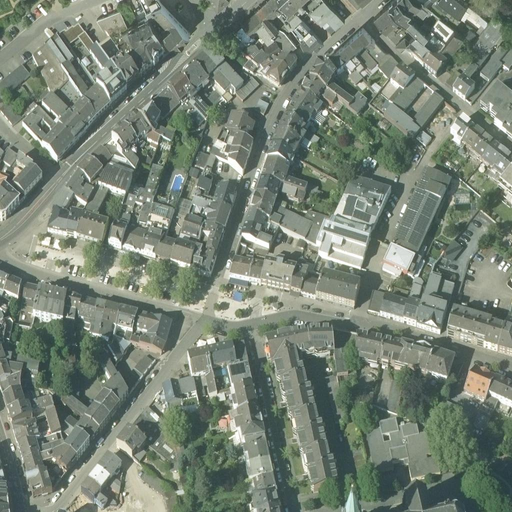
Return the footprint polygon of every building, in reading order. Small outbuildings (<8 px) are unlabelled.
[(151,9),(147,0),(142,3),(146,12),(151,9)] [(158,0),(147,0),(151,9),(161,5),(161,4),(158,0)] [(255,12),(266,23),(270,19),(276,13),(286,4),(281,0),(268,0),(260,7),(255,12)] [(302,18),(302,17),(292,7),(295,4),(301,9),(304,7),(297,0),(281,0),(286,4),(288,7),(286,11),(293,25),(296,23),(301,18),(302,18)] [(317,19),(331,34),(345,21),(325,0),(313,0),(306,7),(310,10),(317,19)] [(348,0),(358,10),(362,6),(357,0),(348,0)] [(395,0),(389,6),(401,18),(416,32),(423,39),(424,38),(428,33),(407,15),(411,11),(398,0),(395,0)] [(425,7),(420,4),(417,2),(415,0),(398,0),(411,11),(412,10),(416,9),(424,16),(428,10),(425,7)] [(434,5),(446,14),(449,10),(438,0),(436,3),(434,5)] [(453,0),(438,0),(449,10),(459,17),(465,10),(466,10),(456,2),(453,0)] [(466,10),(468,6),(460,0),(457,0),(456,2),(466,10)] [(288,7),(286,4),(276,13),(289,29),(291,30),(294,28),(293,25),(286,11),(288,7)] [(305,6),(304,7),(301,9),(295,4),(292,7),(302,17),(310,10),(306,7),(305,6)] [(150,18),(152,21),(159,16),(163,20),(166,24),(169,24),(170,23),(174,19),(161,5),(151,9),(146,12),(150,18)] [(374,19),(386,31),(391,26),(401,18),(389,6),(374,19)] [(470,14),(469,16),(476,21),(480,16),(468,6),(466,10),(465,10),(470,14)] [(302,17),(302,18),(310,26),(317,19),(310,10),(302,17)] [(470,14),(465,10),(459,17),(464,21),(469,16),(470,14)] [(97,20),(110,39),(124,63),(126,66),(135,59),(119,35),(129,29),(120,11),(97,20)] [(256,32),(259,29),(265,23),(266,23),(255,12),(242,24),(253,35),(256,32)] [(284,30),(285,32),(289,29),(276,13),(270,19),(279,28),(284,30)] [(155,26),(163,20),(159,16),(152,21),(155,26)] [(494,16),(489,23),(485,28),(480,34),(472,45),(484,54),(485,55),(507,26),(494,16)] [(476,21),(485,28),(489,23),(480,16),(476,21)] [(139,24),(144,36),(149,33),(153,42),(156,39),(152,36),(157,29),(155,26),(152,21),(150,18),(139,24)] [(295,25),(301,32),(307,37),(314,30),(310,26),(302,18),(295,25)] [(265,23),(273,34),(279,28),(270,19),(266,23),(265,23)] [(314,30),(324,40),(331,34),(317,19),(310,26),(314,30)] [(424,38),(437,51),(441,46),(454,30),(439,19),(428,33),(424,38)] [(189,34),(176,20),(171,24),(163,32),(161,34),(174,48),(189,34)] [(166,24),(161,29),(163,32),(171,24),(170,23),(169,24),(166,24)] [(273,34),(265,23),(259,29),(267,40),(267,41),(268,42),(275,37),(273,34)] [(139,24),(129,29),(141,54),(146,49),(140,39),(145,37),(144,36),(139,24)] [(242,24),(233,32),(239,38),(240,42),(233,49),(240,54),(255,41),(257,40),(253,35),(242,24)] [(73,29),(67,32),(73,41),(74,42),(79,39),(79,40),(85,35),(78,26),(74,30),(73,29)] [(400,47),(411,37),(402,28),(397,32),(391,26),(386,31),(400,47)] [(279,28),(273,34),(275,37),(284,49),(287,53),(297,46),(286,32),(285,32),(284,30),(279,28)] [(141,54),(129,29),(119,35),(135,59),(139,56),(141,54)] [(160,33),(159,31),(157,29),(152,36),(156,39),(161,34),(160,33)] [(256,32),(260,37),(263,42),(265,43),(266,42),(265,41),(267,40),(259,29),(256,32)] [(351,40),(362,53),(363,52),(375,41),(363,29),(351,40)] [(312,50),(324,40),(314,30),(307,37),(301,42),(310,53),(312,50)] [(454,30),(441,46),(448,52),(451,54),(463,38),(454,30)] [(470,30),(464,37),(470,42),(476,34),(470,30)] [(66,46),(72,42),(66,34),(65,32),(60,36),(66,46)] [(224,41),(233,49),(240,42),(239,38),(233,32),(224,41)] [(296,36),(301,42),(307,37),(301,32),(296,36)] [(423,39),(416,32),(411,37),(400,47),(409,56),(423,39)] [(150,45),(153,42),(149,33),(144,36),(145,37),(149,44),(150,45)] [(174,48),(161,34),(156,39),(153,42),(150,45),(163,59),(174,48)] [(85,35),(79,40),(91,57),(97,52),(95,50),(85,35)] [(149,44),(145,37),(140,39),(146,49),(150,45),(149,44)] [(268,42),(267,41),(266,42),(265,43),(263,44),(259,47),(255,41),(240,54),(249,62),(256,68),(257,69),(260,67),(268,61),(273,57),(284,49),(275,37),(268,42)] [(32,59),(52,98),(68,82),(69,82),(61,71),(68,68),(75,63),(57,38),(32,59)] [(437,51),(424,38),(423,39),(409,56),(423,69),(437,51)] [(111,72),(124,63),(110,39),(95,50),(97,52),(111,72)] [(353,62),(359,57),(363,54),(362,53),(351,40),(337,52),(349,66),(353,62)] [(375,41),(363,52),(367,58),(370,61),(383,50),(375,41)] [(151,71),(163,59),(150,45),(146,49),(141,54),(139,56),(151,70),(151,71)] [(441,46),(437,51),(423,69),(436,79),(447,66),(440,61),(440,59),(443,58),(447,54),(448,52),(441,46)] [(488,84),(502,67),(499,65),(509,52),(502,46),(496,54),(493,61),(480,77),(488,84)] [(511,48),(509,52),(499,65),(502,67),(509,73),(511,68),(511,48)] [(377,68),(376,68),(376,69),(379,71),(389,82),(400,68),(383,50),(370,61),(373,63),(377,68)] [(105,77),(111,72),(97,52),(91,57),(92,59),(93,61),(105,77)] [(345,70),(349,66),(337,52),(325,63),(333,71),(337,77),(345,70)] [(211,53),(203,60),(216,74),(224,67),(211,53)] [(277,66),(290,75),(297,66),(287,53),(280,62),(277,66)] [(367,58),(363,54),(359,57),(363,62),(367,58)] [(454,57),(451,54),(449,56),(447,54),(443,58),(440,59),(440,61),(447,66),(454,57)] [(453,92),(465,102),(474,90),(468,85),(477,73),(478,73),(489,58),(485,55),(484,54),(463,79),(453,92)] [(138,81),(151,70),(139,56),(135,59),(126,66),(135,77),(138,81)] [(280,62),(273,57),(268,61),(277,66),(280,62)] [(353,62),(358,67),(363,62),(359,57),(353,62)] [(368,68),(372,64),(367,58),(363,62),(368,68)] [(82,68),(93,61),(92,59),(81,67),(82,68)] [(206,83),(216,74),(203,60),(194,69),(206,83)] [(75,63),(68,68),(87,96),(85,98),(87,101),(98,91),(97,89),(82,68),(81,67),(77,61),(75,63)] [(93,61),(82,68),(97,89),(108,81),(105,77),(93,61)] [(263,72),(269,76),(277,66),(268,61),(260,67),(263,72)] [(243,70),(252,74),(256,68),(249,62),(243,70)] [(353,62),(349,66),(353,71),(358,67),(353,62)] [(368,68),(363,62),(358,67),(363,72),(368,68)] [(127,93),(133,87),(130,84),(129,83),(130,81),(135,77),(126,66),(124,63),(111,72),(115,76),(127,93)] [(333,71),(325,63),(320,67),(329,75),(333,71)] [(376,68),(372,64),(368,68),(372,72),(376,69),(376,68)] [(266,80),(278,87),(281,87),(290,75),(277,66),(269,76),(266,80)] [(345,70),(351,77),(356,73),(353,71),(349,66),(345,70)] [(22,67),(17,72),(25,82),(30,77),(22,67)] [(230,94),(232,96),(234,94),(235,95),(243,88),(224,67),(216,74),(231,90),(232,92),(230,94)] [(320,67),(318,70),(333,82),(335,79),(329,75),(320,67)] [(356,73),(359,76),(360,75),(363,72),(358,67),(353,71),(356,73)] [(61,71),(69,82),(84,104),(87,101),(85,98),(87,96),(68,68),(61,71)] [(368,68),(363,72),(360,75),(359,76),(362,80),(362,81),(367,77),(370,79),(379,71),(376,69),(372,72),(368,68)] [(180,80),(194,98),(195,97),(201,92),(209,85),(206,83),(194,69),(180,80)] [(309,82),(326,94),(330,88),(330,87),(333,82),(318,70),(309,82)] [(390,84),(400,92),(403,94),(414,81),(401,70),(390,84)] [(4,99),(25,82),(17,72),(0,85),(0,94),(1,95),(4,99)] [(108,81),(115,76),(111,72),(105,77),(108,81)] [(359,76),(356,73),(351,77),(349,79),(356,87),(362,81),(362,80),(359,76)] [(445,86),(453,92),(463,79),(455,73),(445,86)] [(217,94),(222,100),(222,99),(224,97),(225,96),(227,94),(231,90),(216,74),(206,83),(209,85),(213,90),(217,94)] [(110,109),(127,93),(115,76),(108,81),(97,89),(98,91),(110,109)] [(138,81),(135,77),(130,81),(129,83),(130,84),(133,87),(139,82),(138,81)] [(235,95),(243,103),(259,87),(252,79),(243,88),(235,95)] [(183,104),(186,108),(194,98),(180,80),(170,90),(183,104)] [(391,109),(391,110),(400,118),(424,88),(414,81),(403,94),(393,107),(391,109)] [(68,82),(52,98),(68,114),(71,117),(84,104),(69,82),(68,82)] [(317,105),(321,100),(326,94),(309,82),(301,94),(317,105)] [(353,105),(330,88),(326,94),(337,103),(343,107),(349,112),(354,105),(353,105)] [(494,125),(511,139),(511,102),(511,101),(511,100),(497,88),(482,106),(499,119),(494,125)] [(170,90),(167,92),(180,107),(183,104),(170,90)] [(96,122),(110,109),(98,91),(87,101),(84,104),(96,122)] [(174,112),(180,107),(167,92),(153,105),(147,110),(157,120),(160,122),(162,123),(163,122),(174,112)] [(194,98),(208,113),(209,112),(222,100),(217,94),(209,101),(201,92),(195,97),(194,98)] [(393,107),(403,94),(400,92),(389,104),(393,107)] [(224,97),(222,99),(227,104),(232,99),(227,94),(225,96),(224,97)] [(301,94),(292,107),(311,120),(313,121),(319,112),(322,109),(317,105),(301,94)] [(337,103),(326,94),(321,100),(332,109),(337,103)] [(0,112),(9,105),(4,99),(1,95),(0,95),(0,112)] [(443,104),(435,97),(412,127),(411,129),(418,135),(443,104)] [(52,98),(42,108),(50,115),(51,114),(60,123),(62,121),(68,114),(52,98)] [(208,113),(194,98),(186,108),(189,112),(191,110),(195,114),(198,118),(206,126),(210,116),(208,113)] [(353,105),(354,105),(349,112),(357,117),(366,105),(358,98),(353,105)] [(254,112),(264,117),(269,107),(259,102),(254,112)] [(337,103),(332,109),(339,113),(343,107),(337,103)] [(86,133),(96,122),(84,104),(71,117),(70,118),(86,133)] [(22,120),(9,105),(0,112),(12,128),(22,120)] [(26,115),(30,120),(38,112),(34,107),(26,115)] [(174,112),(181,119),(183,111),(180,107),(174,112)] [(292,107),(286,120),(301,130),(305,124),(308,126),(311,120),(292,107)] [(391,110),(391,109),(388,107),(381,116),(384,119),(391,110)] [(45,119),(50,115),(42,108),(38,112),(45,119)] [(147,110),(136,120),(148,133),(152,129),(160,122),(157,120),(147,110)] [(412,127),(400,118),(391,110),(384,119),(413,142),(418,135),(411,129),(412,127)] [(38,112),(30,120),(38,127),(42,122),(45,119),(38,112)] [(319,112),(313,121),(321,127),(325,122),(321,119),(320,116),(322,114),(319,112)] [(62,121),(65,123),(70,118),(71,117),(68,114),(62,121)] [(186,126),(187,127),(190,129),(198,118),(195,114),(186,126)] [(234,137),(237,138),(248,144),(254,127),(246,125),(247,122),(233,117),(232,118),(235,119),(230,135),(234,137)] [(73,147),(86,133),(70,118),(65,123),(63,126),(58,131),(73,147)] [(190,130),(201,138),(206,126),(198,118),(190,129),(190,130)] [(232,118),(227,134),(230,135),(235,119),(232,118)] [(50,131),(53,127),(45,119),(42,122),(50,131)] [(30,120),(29,121),(36,129),(38,127),(30,120)] [(145,141),(147,140),(151,136),(148,133),(136,120),(124,131),(137,146),(142,142),(144,140),(145,141)] [(301,146),(305,141),(308,136),(304,134),(305,132),(301,130),(286,120),(279,134),(301,146)] [(383,120),(378,127),(385,133),(391,126),(383,120)] [(35,129),(36,129),(29,121),(23,127),(30,134),(35,129)] [(459,143),(462,145),(473,131),(462,122),(451,136),(459,143)] [(197,150),(201,138),(190,130),(190,129),(187,127),(180,139),(197,150)] [(30,134),(36,140),(41,135),(35,129),(30,134)] [(161,142),(171,147),(174,140),(155,129),(154,130),(152,129),(148,133),(151,136),(161,142)] [(48,142),(47,143),(43,148),(58,163),(73,147),(58,131),(57,131),(54,135),(53,137),(48,142)] [(129,153),(137,146),(124,131),(112,142),(120,150),(117,154),(135,175),(139,166),(128,154),(129,153)] [(222,131),(216,143),(224,147),(229,135),(227,134),(222,131)] [(483,139),(473,131),(462,145),(465,148),(472,153),(483,139)] [(314,138),(305,132),(304,134),(308,136),(305,141),(310,144),(314,138)] [(293,160),(301,146),(279,134),(272,148),(293,160)] [(422,134),(419,137),(428,145),(431,141),(422,134)] [(36,140),(41,145),(45,141),(46,140),(41,135),(36,140)] [(161,142),(151,136),(147,140),(148,141),(147,143),(158,149),(161,142)] [(425,149),(428,145),(419,137),(415,141),(425,149)] [(253,146),(248,144),(237,138),(236,141),(235,143),(232,152),(232,153),(249,158),(253,146)] [(314,138),(310,144),(311,146),(315,148),(319,141),(314,138)] [(472,153),(471,154),(474,156),(482,163),(494,148),(483,139),(472,153)] [(305,141),(301,146),(308,151),(311,146),(310,144),(305,141)] [(110,163),(112,164),(117,154),(120,150),(112,142),(105,148),(101,152),(111,162),(110,163)] [(227,149),(224,147),(216,143),(213,149),(221,153),(220,155),(226,158),(230,160),(232,153),(232,152),(227,149)] [(272,148),(267,163),(286,169),(293,172),(297,162),(293,160),(272,148)] [(505,157),(494,148),(482,163),(489,169),(493,172),(505,157)] [(220,155),(221,153),(213,149),(210,156),(216,159),(218,160),(220,155)] [(1,162),(11,170),(16,163),(16,159),(17,158),(8,151),(4,156),(1,162)] [(89,163),(100,173),(102,171),(110,163),(111,162),(101,152),(97,156),(89,163)] [(232,153),(230,160),(226,158),(224,162),(228,164),(233,168),(243,176),(249,158),(232,153)] [(135,175),(117,154),(112,164),(106,174),(108,174),(102,184),(99,191),(100,191),(109,195),(125,201),(126,200),(129,192),(135,175)] [(193,168),(205,172),(210,159),(198,154),(193,168)] [(205,172),(203,177),(206,178),(205,179),(208,180),(209,177),(216,159),(210,156),(210,159),(205,172)] [(511,162),(505,157),(493,172),(496,174),(504,181),(511,170),(511,162)] [(17,168),(19,159),(17,158),(16,159),(16,163),(11,170),(10,171),(15,173),(16,172),(17,168)] [(17,168),(27,175),(31,171),(33,169),(19,159),(17,168)] [(144,168),(149,170),(152,163),(148,159),(144,168)] [(358,166),(352,162),(349,167),(355,171),(358,166)] [(92,185),(97,180),(103,175),(102,174),(100,173),(89,163),(78,175),(85,182),(91,187),(92,185)] [(281,189),(283,190),(284,186),(288,175),(284,174),(286,169),(267,163),(264,170),(265,170),(261,182),(281,189)] [(200,173),(191,169),(188,178),(196,181),(200,173)] [(511,170),(504,181),(499,187),(504,192),(500,197),(511,206),(511,170)] [(9,182),(7,185),(11,187),(18,180),(14,179),(15,173),(10,171),(8,171),(5,180),(5,181),(9,182)] [(27,175),(23,179),(13,189),(25,200),(42,181),(31,171),(27,175)] [(154,171),(151,180),(160,183),(163,174),(154,171)] [(11,187),(13,189),(23,179),(16,172),(15,173),(14,179),(18,180),(11,187)] [(407,278),(407,277),(421,247),(450,183),(426,172),(383,267),(384,267),(382,272),(397,279),(399,274),(407,278)] [(105,176),(103,175),(97,180),(102,184),(108,174),(106,174),(105,176)] [(78,175),(76,178),(83,184),(85,182),(78,175)] [(204,184),(210,186),(213,179),(209,177),(208,180),(205,179),(204,184)] [(0,202),(2,199),(4,192),(7,185),(9,182),(5,181),(5,180),(0,178),(0,202)] [(81,187),(83,184),(76,178),(64,194),(74,201),(77,204),(87,210),(95,197),(90,194),(87,193),(84,198),(79,195),(84,188),(81,187)] [(155,200),(160,183),(151,180),(146,197),(146,200),(154,202),(155,200)] [(261,182),(257,193),(277,199),(279,193),(281,189),(261,182)] [(210,186),(204,184),(201,183),(194,202),(204,206),(205,201),(210,186)] [(317,249),(322,251),(363,264),(370,239),(391,195),(353,183),(350,191),(340,209),(334,223),(330,231),(325,230),(317,249)] [(289,184),(284,186),(283,190),(297,194),(305,197),(307,190),(305,189),(289,184)] [(7,185),(4,192),(19,206),(25,200),(13,189),(11,187),(7,185)] [(307,190),(305,197),(321,202),(323,195),(317,193),(318,190),(306,186),(305,189),(307,190)] [(281,197),(294,202),(297,194),(283,190),(281,189),(279,193),(281,194),(281,196),(281,197)] [(204,206),(213,209),(230,214),(234,205),(237,195),(219,190),(216,199),(215,204),(205,201),(204,206)] [(83,218),(95,222),(97,220),(109,195),(100,191),(99,191),(98,191),(97,192),(95,197),(87,210),(83,218)] [(9,217),(19,206),(4,192),(2,199),(0,202),(0,221),(2,222),(6,221),(9,217)] [(126,200),(136,204),(138,198),(139,195),(140,194),(129,192),(126,200)] [(276,204),(277,199),(257,193),(256,197),(276,204)] [(64,194),(62,197),(72,204),(74,201),(64,194)] [(305,197),(297,194),(294,202),(301,204),(303,202),(305,197)] [(179,200),(179,199),(170,196),(170,197),(168,205),(166,213),(162,212),(156,231),(166,235),(167,235),(168,233),(173,216),(179,200)] [(70,207),(72,204),(62,197),(53,212),(65,217),(70,207)] [(269,223),(274,209),(276,204),(256,197),(249,217),(266,222),(269,223)] [(122,251),(137,256),(144,232),(146,233),(146,232),(147,228),(148,225),(154,203),(154,202),(146,200),(138,198),(136,204),(135,207),(133,211),(130,222),(126,234),(127,234),(122,251)] [(123,208),(128,209),(133,211),(135,207),(136,204),(126,200),(125,201),(123,208)] [(154,203),(148,225),(150,226),(153,226),(157,211),(158,211),(159,206),(160,202),(155,200),(154,202),(154,203)] [(193,205),(179,200),(173,216),(188,221),(189,218),(189,216),(190,216),(192,208),(193,205)] [(193,205),(192,208),(204,212),(205,211),(211,213),(213,209),(204,206),(194,202),(193,205)] [(160,240),(164,241),(167,235),(166,235),(156,231),(162,212),(166,213),(168,205),(163,203),(162,207),(159,206),(158,211),(157,211),(153,226),(150,226),(149,228),(148,232),(147,236),(150,237),(151,233),(157,235),(156,239),(160,240)] [(74,209),(70,207),(65,217),(71,219),(72,215),(83,218),(87,210),(77,204),(74,209)] [(286,207),(276,204),(274,209),(284,214),(286,207)] [(123,208),(118,223),(122,225),(123,220),(126,211),(127,212),(128,209),(123,208)] [(208,224),(211,213),(205,211),(204,212),(192,208),(190,216),(189,216),(199,219),(198,221),(197,225),(203,227),(204,227),(207,228),(208,224)] [(130,222),(133,211),(128,209),(127,212),(126,211),(123,220),(130,222)] [(211,213),(208,224),(225,230),(230,214),(213,209),(211,213)] [(310,246),(317,249),(325,230),(330,231),(334,223),(308,214),(303,223),(284,214),(274,209),(269,223),(271,224),(270,227),(278,231),(299,241),(307,245),(310,246)] [(48,233),(67,237),(71,219),(65,217),(53,212),(48,233)] [(72,215),(71,219),(67,237),(77,239),(83,218),(72,215)] [(168,233),(176,236),(182,238),(187,222),(188,221),(173,216),(168,233)] [(264,227),(266,222),(249,217),(246,229),(262,234),(264,227)] [(108,226),(99,223),(95,222),(83,218),(77,239),(101,247),(102,246),(108,226)] [(123,220),(122,225),(121,230),(122,230),(122,232),(126,234),(130,222),(123,220)] [(182,238),(179,248),(196,253),(199,245),(198,245),(201,237),(204,227),(203,227),(197,225),(187,222),(182,238)] [(269,235),(275,238),(278,231),(270,227),(271,224),(269,223),(266,222),(264,227),(269,229),(269,230),(271,231),(269,235)] [(224,233),(225,230),(208,224),(207,228),(224,233)] [(202,237),(211,240),(221,243),(224,233),(207,228),(204,227),(201,237),(202,237)] [(267,239),(274,241),(275,238),(269,235),(271,231),(269,230),(269,229),(264,227),(262,234),(268,236),(267,239)] [(269,252),(271,247),(259,242),(262,234),(246,229),(242,241),(256,246),(258,247),(269,252)] [(127,234),(126,234),(122,232),(116,230),(115,230),(109,249),(121,252),(122,251),(127,234)] [(148,232),(146,232),(146,233),(144,232),(137,256),(140,257),(141,257),(147,236),(148,232)] [(268,236),(262,234),(259,242),(271,247),(274,241),(267,239),(268,236)] [(151,260),(155,262),(163,244),(164,241),(160,240),(156,239),(150,237),(147,236),(141,257),(151,260)] [(179,248),(182,238),(176,236),(172,247),(178,249),(179,248)] [(211,240),(209,245),(208,248),(207,251),(210,252),(209,256),(216,258),(221,243),(211,240)] [(240,247),(254,253),(256,246),(242,241),(240,247)] [(304,251),(307,245),(299,241),(297,249),(304,251)] [(462,250),(453,243),(442,257),(451,264),(462,250)] [(155,262),(171,266),(178,249),(172,247),(163,244),(155,262)] [(196,253),(203,255),(205,247),(199,245),(196,253)] [(321,252),(317,249),(310,246),(308,251),(319,256),(321,252)] [(426,250),(421,247),(407,277),(413,280),(417,279),(424,263),(419,261),(422,258),(426,250)] [(190,272),(196,253),(179,248),(178,249),(171,266),(190,272)] [(361,271),(363,264),(322,251),(321,252),(319,256),(319,257),(361,271)] [(190,272),(200,275),(202,268),(199,267),(203,255),(196,253),(190,272)] [(216,258),(209,256),(206,256),(203,255),(199,267),(202,268),(200,275),(210,278),(216,258)] [(236,258),(235,263),(253,267),(254,262),(236,258)] [(257,268),(262,269),(263,267),(265,267),(266,263),(266,262),(259,260),(257,268)] [(284,260),(283,264),(284,264),(283,267),(297,270),(299,263),(284,260)] [(249,284),(253,267),(235,263),(229,280),(249,284)] [(260,286),(267,288),(272,264),(266,263),(265,267),(264,269),(260,286)] [(296,279),(299,280),(302,271),(303,271),(306,265),(300,263),(299,263),(297,270),(295,276),(297,277),(296,279)] [(295,276),(297,270),(283,267),(277,266),(272,264),(267,288),(290,293),(294,279),(295,276)] [(322,266),(317,264),(314,271),(319,273),(322,266)] [(303,271),(308,273),(312,274),(314,268),(306,265),(303,271)] [(260,286),(264,269),(262,269),(257,268),(253,267),(249,284),(260,286)] [(308,273),(303,271),(302,271),(299,280),(305,282),(308,273)] [(0,277),(0,312),(5,318),(9,311),(1,306),(3,302),(5,297),(4,296),(10,282),(0,277)] [(323,278),(320,286),(315,300),(348,309),(354,310),(360,288),(323,278)] [(301,296),(305,282),(299,280),(296,279),(294,279),(290,293),(301,296)] [(430,280),(422,306),(446,313),(454,287),(440,283),(430,280)] [(22,288),(10,282),(4,296),(5,297),(3,302),(11,306),(17,308),(22,288)] [(301,296),(315,300),(320,286),(305,282),(301,296)] [(411,294),(408,304),(414,306),(415,304),(416,303),(420,289),(422,286),(420,283),(417,282),(415,283),(414,283),(413,287),(411,294)] [(23,304),(31,306),(36,307),(39,292),(26,289),(23,304)] [(63,327),(65,314),(67,299),(47,294),(39,292),(36,307),(34,320),(40,321),(63,327)] [(368,314),(380,317),(385,300),(386,300),(386,298),(373,295),(368,314)] [(76,317),(79,318),(82,302),(67,299),(65,314),(76,317)] [(380,317),(402,324),(407,307),(386,300),(385,300),(380,317)] [(79,318),(78,321),(90,327),(93,328),(98,307),(82,302),(79,318)] [(422,308),(414,306),(408,304),(407,307),(402,324),(416,328),(416,327),(422,308)] [(34,320),(36,307),(31,306),(30,311),(22,309),(19,324),(20,324),(32,327),(33,327),(34,320)] [(440,334),(446,313),(422,306),(422,308),(416,327),(440,334)] [(93,340),(99,342),(107,309),(98,307),(93,328),(90,339),(93,340)] [(115,334),(116,331),(121,312),(107,309),(99,342),(108,344),(109,343),(110,337),(111,333),(115,334)] [(5,318),(9,321),(14,314),(9,311),(5,318)] [(116,331),(126,334),(133,336),(134,332),(138,317),(121,312),(116,331)] [(64,327),(64,350),(75,349),(75,334),(73,332),(73,328),(74,328),(74,326),(75,319),(76,319),(76,317),(65,314),(63,327),(64,327)] [(447,337),(484,348),(491,325),(454,314),(447,337)] [(134,332),(149,336),(153,321),(138,317),(134,332)] [(0,350),(9,347),(13,325),(9,321),(4,323),(0,324),(0,350)] [(89,331),(90,327),(78,321),(78,329),(89,331)] [(171,325),(153,321),(149,336),(147,340),(147,342),(165,347),(171,325)] [(507,325),(505,330),(497,352),(511,356),(511,323),(511,326),(507,325)] [(484,348),(497,352),(505,330),(491,325),(484,348)] [(315,484),(317,492),(339,487),(337,478),(335,479),(333,473),(334,471),(333,470),(331,463),(328,464),(326,451),(328,451),(326,442),(324,442),(322,436),(323,434),(322,434),(320,427),(317,427),(314,415),(317,414),(315,406),(313,406),(311,400),(312,398),(311,397),(309,390),(306,391),(303,379),(306,378),(304,369),(298,370),(296,360),(304,358),(304,357),(313,355),(313,357),(324,355),(324,356),(334,354),(332,333),(307,333),(291,337),(291,340),(278,343),(278,339),(266,342),(271,366),(275,365),(277,375),(281,375),(283,383),(280,383),(282,392),(285,391),(287,401),(289,412),(292,412),(294,419),(292,420),(294,428),(296,428),(298,437),(301,448),(303,447),(305,455),(303,456),(305,464),(307,464),(310,474),(312,485),(315,484)] [(334,354),(337,379),(342,378),(347,378),(346,371),(344,353),(347,335),(332,333),(334,354)] [(133,336),(126,334),(123,344),(130,346),(133,336)] [(131,346),(162,355),(165,347),(147,342),(147,340),(133,336),(130,346),(131,346)] [(355,360),(362,362),(363,342),(367,343),(368,340),(357,337),(355,355),(355,360)] [(385,343),(368,340),(367,343),(363,342),(362,362),(380,365),(385,343)] [(105,352),(115,368),(121,361),(131,346),(130,346),(123,344),(114,341),(113,344),(112,349),(105,352)] [(99,342),(105,352),(108,344),(99,342)] [(380,365),(386,367),(391,345),(385,343),(380,365)] [(433,356),(391,345),(386,367),(413,373),(425,378),(434,356),(433,356)] [(240,366),(240,368),(241,369),(242,370),(244,370),(248,369),(243,346),(232,348),(236,367),(240,366)] [(207,354),(211,372),(236,367),(232,348),(207,354)] [(76,360),(75,349),(64,350),(66,385),(76,385),(75,360),(76,360)] [(10,352),(8,352),(1,353),(6,368),(7,367),(9,359),(10,352)] [(25,361),(26,361),(27,355),(14,353),(12,359),(19,360),(25,361)] [(207,389),(210,400),(213,399),(216,398),(216,397),(211,372),(207,354),(187,358),(192,381),(192,380),(200,379),(207,377),(207,380),(206,382),(206,383),(207,389)] [(454,363),(434,356),(425,378),(446,385),(450,373),(454,363)] [(142,362),(150,368),(153,364),(145,357),(142,362)] [(90,362),(93,368),(98,365),(95,359),(90,362)] [(19,360),(17,371),(23,372),(22,379),(20,386),(27,386),(28,386),(30,376),(38,378),(40,364),(26,361),(25,361),(19,360)] [(103,396),(104,397),(119,409),(128,398),(106,360),(99,364),(112,386),(103,396)] [(146,372),(150,368),(142,362),(141,361),(138,365),(146,372)] [(143,377),(146,372),(138,365),(134,370),(143,377)] [(241,369),(240,368),(240,366),(236,367),(211,372),(216,397),(224,395),(231,394),(253,389),(248,369),(244,370),(242,370),(241,369)] [(9,376),(22,379),(23,372),(17,371),(10,369),(10,370),(8,376),(9,376)] [(139,381),(143,377),(134,370),(130,374),(139,381)] [(9,376),(8,376),(7,371),(0,373),(0,385),(8,383),(11,382),(9,376)] [(464,393),(485,403),(495,380),(474,371),(464,393)] [(446,385),(453,387),(458,376),(450,373),(446,385)] [(136,386),(139,381),(130,374),(127,379),(136,386)] [(20,393),(21,393),(20,386),(22,379),(9,376),(11,382),(8,383),(9,386),(10,391),(11,397),(20,393)] [(27,386),(26,388),(36,390),(38,378),(30,376),(28,386),(27,386)] [(325,380),(326,385),(337,383),(336,377),(325,380)] [(132,390),(136,386),(127,379),(123,383),(132,390)] [(193,384),(193,385),(199,384),(200,392),(201,399),(206,398),(204,390),(202,390),(200,379),(192,380),(193,384)] [(493,412),(497,402),(505,385),(495,380),(485,403),(483,407),(493,412)] [(170,421),(171,426),(171,430),(201,424),(197,400),(193,385),(193,384),(191,384),(190,383),(189,383),(184,384),(188,403),(167,408),(170,421)] [(326,385),(328,391),(338,388),(337,383),(326,385)] [(386,413),(396,417),(402,385),(392,383),(386,413)] [(163,389),(167,408),(188,403),(184,384),(164,389),(163,389)] [(66,385),(66,393),(79,394),(79,385),(76,385),(66,385)] [(511,387),(509,386),(505,385),(497,402),(511,408),(511,387)] [(328,391),(329,396),(340,394),(338,388),(328,391)] [(238,411),(239,417),(258,413),(253,389),(231,394),(232,397),(234,397),(236,402),(233,403),(235,412),(238,411)] [(2,393),(4,400),(11,397),(10,391),(2,393)] [(78,406),(78,403),(66,395),(47,392),(65,406),(70,400),(78,406)] [(353,403),(372,407),(374,396),(354,392),(353,403)] [(4,400),(5,404),(21,397),(20,393),(11,397),(4,400)] [(78,397),(79,394),(66,393),(66,395),(78,403),(78,397)] [(329,396),(330,402),(341,399),(340,394),(329,396)] [(33,395),(22,399),(24,406),(26,405),(27,404),(35,401),(33,395)] [(224,395),(216,397),(216,398),(218,404),(218,405),(226,403),(224,395)] [(22,399),(21,397),(5,404),(9,416),(25,411),(24,406),(22,399)] [(104,397),(101,401),(102,400),(116,412),(119,409),(104,397)] [(330,402),(331,407),(342,405),(341,399),(330,402)] [(26,405),(24,406),(25,411),(29,410),(42,406),(40,400),(35,401),(27,404),(26,405)] [(89,415),(78,406),(70,400),(65,406),(85,422),(88,418),(87,417),(89,415)] [(109,421),(116,412),(102,400),(101,401),(97,405),(94,409),(95,410),(109,421)] [(287,401),(285,401),(289,420),(292,420),(294,419),(292,412),(289,412),(287,401)] [(42,406),(29,410),(30,415),(33,416),(45,413),(45,412),(53,410),(51,403),(42,406)] [(457,409),(446,404),(438,420),(449,425),(457,409)] [(331,407),(333,413),(344,411),(342,405),(331,407)] [(147,409),(141,417),(158,431),(163,425),(147,409)] [(32,422),(30,415),(29,410),(25,411),(9,416),(12,428),(26,424),(32,422)] [(46,419),(52,417),(51,414),(54,413),(53,410),(45,412),(45,413),(33,416),(30,415),(32,422),(34,422),(46,419)] [(55,419),(64,426),(65,427),(69,422),(63,417),(64,416),(57,410),(54,413),(54,416),(55,419)] [(88,418),(85,422),(99,434),(100,434),(109,421),(95,410),(88,418)] [(333,413),(334,419),(345,416),(344,411),(333,413)] [(258,413),(239,417),(229,419),(231,428),(234,427),(236,437),(238,437),(240,437),(262,432),(258,413)] [(55,419),(54,416),(52,417),(46,419),(47,425),(50,432),(46,433),(48,440),(60,436),(59,432),(55,419)] [(334,419),(335,424),(346,422),(345,416),(334,419)] [(146,447),(170,467),(171,466),(178,465),(175,449),(174,444),(161,433),(158,431),(141,417),(128,433),(146,447)] [(35,426),(35,428),(47,425),(46,419),(34,422),(35,426)] [(488,424),(477,419),(471,431),(482,436),(488,424)] [(158,431),(161,433),(165,429),(171,426),(170,421),(163,425),(158,431)] [(66,428),(75,435),(79,430),(78,429),(78,428),(70,422),(69,422),(65,427),(66,428)] [(85,422),(79,430),(75,435),(77,436),(89,446),(99,434),(85,422)] [(393,472),(392,466),(404,463),(405,469),(408,468),(411,483),(440,476),(437,461),(426,463),(425,459),(430,457),(425,436),(418,438),(416,426),(404,429),(404,428),(401,428),(401,430),(397,430),(396,423),(379,426),(380,431),(366,435),(375,476),(393,472)] [(35,426),(27,428),(13,432),(18,449),(41,442),(48,440),(46,433),(38,436),(35,428),(35,426)] [(174,444),(171,430),(171,426),(165,429),(161,433),(174,444)] [(73,437),(75,439),(77,436),(75,435),(66,428),(63,431),(62,432),(70,439),(73,437)] [(266,448),(262,432),(240,437),(242,446),(244,446),(246,452),(266,448)] [(128,433),(124,438),(117,448),(132,460),(136,455),(138,457),(142,452),(146,447),(128,433)] [(41,442),(44,451),(63,446),(60,436),(48,440),(41,442)] [(89,446),(77,436),(75,439),(65,452),(65,453),(77,462),(89,446)] [(241,453),(238,437),(236,437),(233,438),(232,438),(235,454),(241,453)] [(238,437),(241,453),(243,453),(246,452),(244,446),(242,446),(240,437),(238,437)] [(298,437),(296,438),(300,456),(303,456),(305,455),(303,447),(301,448),(298,437)] [(18,449),(23,465),(37,461),(46,458),(44,451),(41,442),(18,449)] [(65,452),(63,446),(44,451),(46,458),(65,453),(65,452)] [(175,449),(178,465),(186,464),(183,448),(175,449)] [(273,480),(266,448),(246,452),(243,453),(244,458),(244,459),(247,477),(248,478),(249,484),(254,483),(273,480)] [(136,455),(132,460),(139,466),(147,456),(142,452),(138,457),(136,455)] [(46,458),(37,461),(39,468),(59,462),(61,462),(64,463),(72,469),(77,462),(65,453),(46,458)] [(97,472),(110,482),(113,480),(115,477),(118,473),(121,469),(108,458),(97,472)] [(52,493),(72,469),(64,463),(61,462),(59,462),(39,468),(37,461),(23,465),(33,499),(52,493)] [(179,473),(178,465),(171,466),(172,474),(179,473)] [(356,469),(357,475),(368,472),(367,467),(356,469)] [(89,483),(102,493),(103,491),(107,487),(110,482),(97,472),(89,483)] [(165,501),(167,511),(178,511),(176,498),(176,495),(147,472),(141,481),(165,501)] [(310,474),(307,474),(311,493),(317,492),(315,484),(312,485),(310,474)] [(121,486),(113,480),(110,482),(120,490),(121,486)] [(276,495),(273,480),(254,483),(257,499),(276,495)] [(120,490),(110,482),(107,487),(119,496),(120,490)] [(81,493),(94,503),(98,498),(102,493),(89,483),(81,493)] [(249,500),(253,500),(257,499),(254,483),(249,484),(246,485),(249,500)] [(0,511),(8,511),(6,491),(0,491),(0,511)] [(94,503),(81,493),(66,511),(93,511),(94,511),(103,511),(104,511),(94,503)] [(279,511),(280,511),(276,495),(257,499),(253,500),(254,506),(252,506),(253,511),(279,511)] [(107,506),(98,498),(94,503),(104,511),(106,507),(107,506)] [(444,511),(444,509),(443,510),(443,508),(444,508),(444,506),(445,506),(444,500),(431,503),(432,505),(432,504),(434,506),(432,507),(433,511),(435,511),(436,511),(438,511),(440,511),(439,511),(444,511)] [(456,511),(455,507),(456,507),(456,505),(454,506),(454,505),(454,504),(452,504),(452,506),(446,507),(446,506),(445,506),(444,506),(444,508),(443,508),(443,510),(444,509),(444,511),(439,511),(440,511),(438,511),(436,511),(435,511),(433,511),(432,507),(434,506),(432,504),(432,505),(431,506),(428,505),(428,504),(425,504),(425,503),(424,503),(424,501),(421,501),(422,504),(407,507),(406,504),(404,505),(405,508),(404,508),(404,509),(402,509),(402,511),(456,511)]
